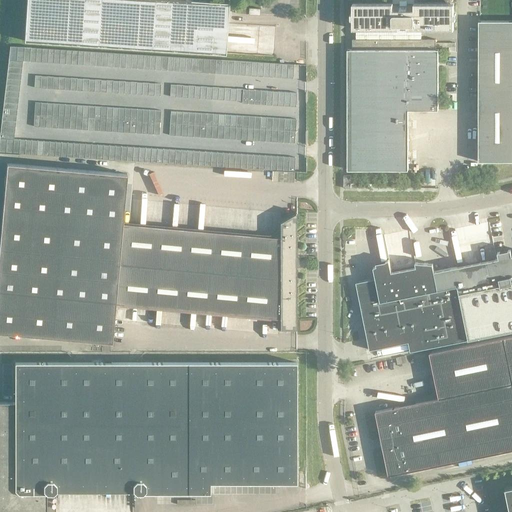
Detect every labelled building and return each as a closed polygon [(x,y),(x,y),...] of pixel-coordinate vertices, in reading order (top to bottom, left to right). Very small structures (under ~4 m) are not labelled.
[(26,0),(23,41),(225,54),(228,2),(195,0),(26,0)] [(454,3),(418,3),(352,3),(352,13),(350,13),(350,19),(352,19),(352,29),(356,29),(356,39),(352,39),(352,49),(347,49),(347,170),(408,170),(408,110),(438,110),(438,49),(435,49),(435,39),(414,39),(414,29),(454,29),(454,19),(455,19),(455,13),(454,13),(454,3)] [(511,161),(511,20),(477,21),(477,161),(511,161)] [(29,47),(10,46),(9,60),(29,61),(29,47)] [(14,133),(0,131),(0,137),(13,139),(14,133)] [(13,139),(0,138),(0,152),(18,153),(19,140),(13,139)] [(295,213),(279,222),(279,238),(122,224),(126,174),(6,163),(0,230),(0,332),(111,342),(114,304),(279,319),(279,329),(276,329),(295,329),(295,267),(293,266),(295,254),(295,212),(295,213)] [(439,232),(410,238),(415,261),(444,255),(439,232)] [(373,267),(375,278),(355,282),(369,350),(408,342),(410,352),(511,331),(511,255),(511,256),(510,250),(498,252),(499,258),(434,271),(432,264),(415,262),(416,267),(391,272),(389,259),(373,267)] [(511,335),(429,353),(433,371),(438,398),(375,411),(379,432),(377,433),(382,455),(384,454),(388,476),(511,450),(511,335)] [(14,402),(0,402),(0,511),(45,511),(46,493),(52,493),(54,491),(133,491),(135,493),(209,493),(209,483),(295,483),(295,362),(14,362),(14,402)]
